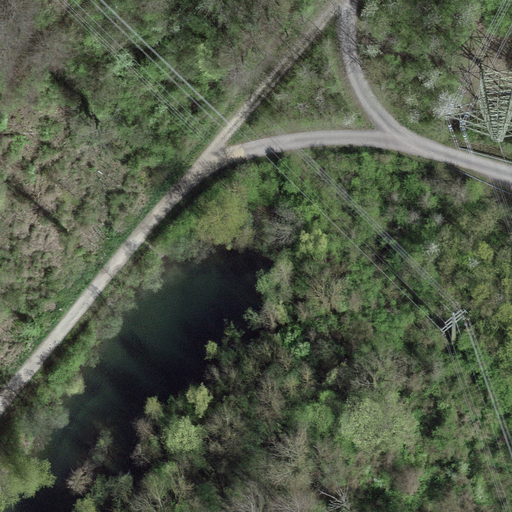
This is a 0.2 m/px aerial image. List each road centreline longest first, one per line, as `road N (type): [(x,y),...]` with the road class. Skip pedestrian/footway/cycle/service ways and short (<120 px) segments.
road 1 (track): [(201,167),(281,144),(373,139),(411,142),(511,178)]
road 2 (track): [(0,407),(201,167)]
road 3 (track): [(201,167),(352,0)]
road 4 (track): [(411,142),(368,100),(355,43),(360,0)]
